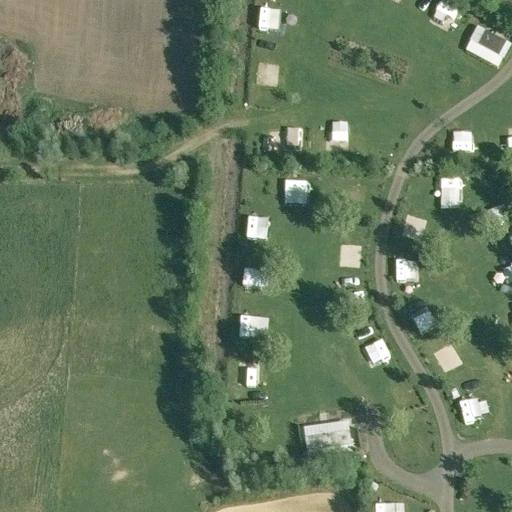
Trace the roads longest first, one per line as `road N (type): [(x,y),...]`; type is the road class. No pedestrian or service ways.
road 1 (track): [(0,160),(142,167),(231,121),(233,52)]
road 2 (track): [(231,121),(301,118),(426,133)]
